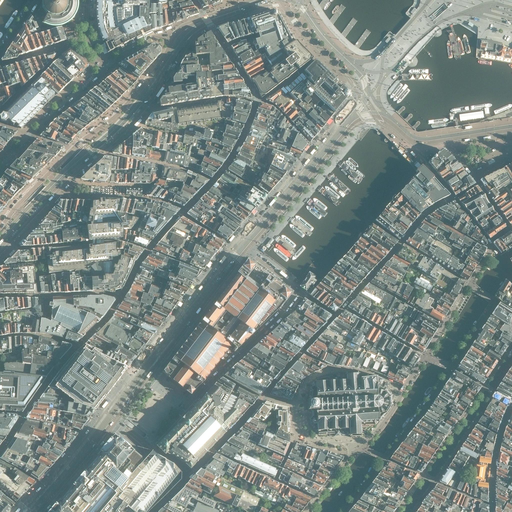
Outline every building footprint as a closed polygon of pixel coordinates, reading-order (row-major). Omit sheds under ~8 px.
[(20,0),(15,8),(20,12),(28,0),(20,0)] [(78,4),(78,0),(42,0),(42,2),(42,3),(42,4),(42,5),(42,6),(42,7),(42,8),(43,9),(43,10),(44,10),(44,12),(45,12),(46,13),(47,14),(48,14),(46,17),(44,21),(43,24),(46,25),(47,25),(48,26),(50,26),(51,27),(53,27),(54,27),(56,27),(58,27),(59,27),(61,27),(62,26),(64,26),(65,25),(67,24),(68,23),(69,23),(70,22),(71,21),(72,20),(73,19),(74,18),(75,17),(76,16),(77,14),(77,13),(77,12),(78,11),(78,10),(78,9),(78,8),(79,7),(79,6),(79,4),(78,4)] [(150,21),(149,19),(148,19),(148,0),(96,0),(96,14),(98,14),(98,16),(96,16),(98,31),(99,33),(99,34),(103,42),(105,40),(106,42),(112,40),(115,48),(116,48),(151,31),(150,21)] [(207,6),(204,0),(196,0),(202,8),(207,6)] [(175,10),(192,6),(190,2),(179,5),(179,7),(176,8),(176,5),(170,7),(170,9),(170,11),(175,10)] [(168,25),(165,11),(169,10),(168,3),(160,5),(161,11),(161,12),(163,27),(168,25)] [(157,29),(155,5),(150,5),(149,15),(155,14),(155,16),(149,17),(149,16),(149,19),(150,21),(151,31),(157,29)] [(199,14),(198,13),(195,9),(187,11),(189,17),(198,15),(199,14)] [(289,35),(287,33),(288,33),(287,31),(287,32),(286,29),(285,28),(284,26),(284,25),(283,25),(282,23),(282,22),(280,20),(281,19),(280,18),(279,16),(279,15),(278,15),(277,13),(277,12),(276,11),(275,11),(274,11),(273,11),(271,12),(270,12),(270,13),(267,13),(266,14),(264,15),(264,14),(263,15),(261,16),(260,16),(258,17),(257,17),(254,18),(253,18),(251,19),(250,19),(254,34),(254,36),(255,39),(245,41),(247,45),(251,44),(253,43),(256,49),(262,48),(263,49),(262,49),(262,50),(261,50),(261,51),(260,51),(260,52),(260,53),(261,53),(262,54),(263,54),(266,60),(294,42),(293,39),(292,40),(291,38),(292,38),(290,35),(289,36),(289,35)] [(5,28),(4,29),(4,30),(5,31),(6,31),(7,31),(8,30),(17,18),(17,17),(18,16),(18,15),(18,14),(18,13),(17,13),(16,13),(16,14),(15,14),(14,15),(13,16),(5,28)] [(38,27),(36,22),(31,16),(28,21),(26,23),(23,27),(24,27),(27,37),(41,32),(38,27)] [(254,34),(250,19),(249,19),(240,22),(245,37),(249,35),(254,34)] [(245,37),(240,22),(234,23),(240,38),(245,37)] [(240,38),(234,23),(229,24),(235,39),(240,38)] [(235,39),(229,24),(227,25),(228,27),(225,29),(226,30),(225,30),(229,36),(224,38),(227,42),(229,43),(232,41),(235,39)] [(73,35),(75,25),(63,27),(62,27),(65,37),(73,35)] [(229,36),(225,30),(226,30),(225,29),(228,27),(227,25),(223,26),(218,28),(218,29),(224,38),(229,36)] [(65,37),(62,27),(56,29),(49,31),(54,44),(66,40),(65,37)] [(32,51),(27,38),(23,29),(23,28),(13,43),(21,49),(25,54),(32,51)] [(54,44),(49,31),(38,34),(43,48),(54,44)] [(201,66),(221,64),(230,63),(222,51),(219,46),(210,32),(204,35),(193,44),(195,47),(192,52),(186,55),(186,56),(184,60),(181,66),(180,68),(177,72),(178,73),(177,74),(174,80),(174,83),(173,83),(174,83),(174,87),(167,88),(162,97),(159,101),(160,107),(172,105),(172,104),(211,98),(209,87),(207,87),(206,72),(202,73),(201,66)] [(43,48),(38,34),(27,38),(32,51),(43,48)] [(115,48),(112,40),(106,42),(107,43),(104,44),(108,53),(115,48)] [(481,40),(479,40),(478,50),(487,51),(487,49),(492,50),(492,55),(511,59),(511,57),(511,48),(508,47),(502,46),(503,43),(498,42),(487,40),(486,40),(481,40)] [(234,52),(247,45),(245,41),(239,43),(231,47),(234,52)] [(280,83),(292,75),(296,71),(297,72),(296,72),(297,73),(299,75),(299,76),(293,82),(292,82),(291,82),(291,83),(291,84),(287,87),(286,86),(284,89),(283,88),(280,90),(281,90),(280,91),(283,94),(280,97),(276,93),(266,99),(266,100),(269,101),(272,103),(277,106),(281,110),(282,112),(286,116),(298,105),(301,103),(298,99),(303,94),(308,89),(309,87),(307,85),(308,84),(307,83),(307,84),(303,80),(305,77),(302,74),(301,74),(301,75),(300,74),(301,74),(299,72),(298,71),(298,70),(305,64),(307,63),(313,59),(299,45),(298,45),(297,45),(296,43),(297,43),(296,42),(295,42),(294,42),(266,60),(264,61),(267,65),(263,67),(266,71),(251,80),(251,81),(252,81),(254,83),(254,84),(253,85),(261,98),(267,94),(280,83)] [(25,54),(21,49),(13,43),(10,48),(20,55),(25,54)] [(261,56),(259,51),(257,52),(256,49),(253,43),(251,44),(253,48),(236,56),(240,62),(242,66),(258,57),(261,56)] [(236,56),(253,48),(251,44),(247,45),(234,52),(236,56)] [(151,63),(160,54),(160,53),(160,52),(161,51),(160,50),(160,49),(160,48),(159,48),(159,47),(158,47),(158,46),(157,46),(156,45),(155,45),(154,45),(153,45),(152,45),(151,46),(139,53),(151,63)] [(20,55),(10,48),(6,54),(11,57),(12,55),(17,58),(19,56),(20,55)] [(88,66),(84,61),(81,59),(70,50),(62,56),(79,74),(88,66)] [(48,63),(56,56),(54,53),(36,58),(40,70),(41,71),(48,63)] [(138,78),(151,63),(139,53),(124,61),(135,70),(132,74),(138,78)] [(245,71),(264,61),(266,60),(263,54),(261,56),(262,59),(260,60),(258,57),(242,66),(245,71)] [(79,74),(62,56),(61,56),(56,61),(65,70),(74,79),(79,74)] [(40,70),(36,58),(35,58),(29,60),(36,74),(40,70)] [(36,74),(29,60),(18,64),(26,83),(36,74)] [(74,79),(65,70),(56,61),(49,68),(40,78),(59,93),(67,85),(74,79)] [(135,70),(124,61),(119,64),(125,69),(132,74),(135,70)] [(248,76),(263,67),(267,65),(264,61),(245,71),(248,76)] [(334,94),(330,90),(333,86),(331,84),(335,79),(334,79),(335,79),(331,76),(331,75),(330,74),(329,75),(328,74),(327,73),(327,72),(317,63),(314,66),(311,64),(309,66),(302,74),(305,77),(303,80),(307,84),(307,83),(308,84),(307,85),(309,87),(308,89),(303,94),(298,99),(301,103),(304,100),(307,103),(326,123),(326,122),(329,119),(330,118),(331,117),(333,114),(334,114),(334,113),(343,102),(343,103),(346,99),(347,98),(348,97),(349,97),(350,97),(351,97),(351,96),(351,95),(351,94),(351,93),(351,92),(351,91),(350,91),(349,91),(347,91),(346,91),(346,90),(346,89),(345,90),(345,89),(345,90),(342,93),(341,92),(338,93),(336,92),(334,94)] [(26,83),(18,64),(13,65),(3,68),(9,87),(11,97),(16,93),(15,93),(13,86),(20,83),(21,87),(21,88),(26,83)] [(240,79),(218,80),(216,81),(216,84),(214,84),(213,78),(211,79),(210,72),(213,72),(222,71),(222,70),(221,70),(221,64),(201,66),(202,73),(206,72),(207,87),(209,87),(211,98),(215,98),(223,96),(228,96),(227,91),(231,90),(235,90),(238,90),(240,90),(240,94),(249,94),(246,89),(243,84),(240,79)] [(9,87),(3,68),(1,67),(0,67),(0,78),(1,81),(2,83),(4,89),(9,87)] [(251,80),(266,71),(263,67),(248,76),(250,80),(251,80)] [(127,74),(124,72),(121,69),(120,69),(117,71),(123,76),(124,77),(127,74)] [(123,76),(117,71),(114,74),(120,79),(123,76)] [(130,88),(120,79),(114,74),(109,77),(126,92),(130,88)] [(137,80),(129,75),(127,74),(124,77),(133,84),(137,80)] [(133,84),(124,77),(123,76),(120,79),(130,88),(133,84)] [(126,92),(109,77),(104,81),(122,96),(126,92)] [(59,93),(40,78),(31,85),(32,86),(48,102),(56,95),(57,95),(59,93)] [(122,96),(104,81),(100,85),(106,89),(118,99),(122,96)] [(118,99),(106,89),(100,85),(96,88),(106,96),(115,103),(118,99)] [(345,90),(342,88),(343,87),(342,86),(339,89),(334,85),(333,86),(330,90),(334,94),(336,92),(338,93),(341,92),(342,93),(345,90)] [(41,109),(44,107),(44,106),(48,103),(48,102),(32,86),(28,89),(24,93),(21,96),(21,95),(21,96),(18,99),(18,98),(18,99),(15,102),(15,101),(14,102),(15,102),(12,105),(11,105),(9,108),(8,108),(5,112),(4,112),(0,116),(0,121),(1,121),(5,123),(6,123),(7,124),(9,123),(11,125),(21,129),(21,128),(25,125),(25,124),(28,122),(28,121),(31,119),(32,119),(31,118),(34,116),(38,112),(40,110),(41,110),(41,109)] [(106,96),(96,88),(88,95),(97,101),(108,110),(111,106),(115,103),(106,96)] [(251,99),(249,94),(240,94),(240,90),(238,90),(239,97),(251,99)] [(108,110),(97,101),(88,95),(78,102),(86,107),(100,116),(108,110)] [(250,107),(236,104),(236,99),(230,99),(230,104),(226,104),(224,104),(224,106),(249,112),(250,107)] [(249,112),(224,106),(224,104),(226,104),(226,100),(221,100),(221,101),(221,110),(223,120),(224,120),(232,121),(233,116),(246,118),(248,114),(249,112)] [(326,123),(307,103),(304,100),(301,103),(298,105),(302,109),(300,111),(302,112),(307,116),(308,114),(322,128),(326,123)] [(223,120),(221,110),(221,101),(171,109),(172,109),(171,109),(172,117),(177,117),(177,129),(195,126),(215,131),(217,124),(223,124),(224,120),(223,120)] [(78,102),(71,107),(78,111),(82,114),(86,107),(78,102)] [(276,111),(272,107),(272,106),(260,103),(259,103),(258,109),(270,113),(275,115),(276,111)] [(290,120),(300,111),(302,109),(298,105),(286,116),(290,120)] [(78,111),(71,107),(65,112),(60,117),(68,121),(72,123),(75,118),(74,118),(78,111)] [(94,121),(100,116),(86,107),(82,114),(94,121)] [(172,117),(171,109),(172,109),(171,109),(167,110),(166,110),(152,113),(149,117),(147,120),(163,123),(167,124),(168,120),(167,120),(167,117),(171,117),(172,117)] [(275,115),(270,113),(258,109),(256,114),(268,118),(269,114),(271,115),(270,119),(273,120),(275,115)] [(78,111),(74,118),(75,118),(88,125),(94,121),(82,114),(78,111)] [(319,132),(305,118),(302,114),(303,113),(302,112),(300,111),(290,120),(294,124),(297,122),(300,119),(316,135),(317,134),(316,133),(317,132),(318,133),(319,132)] [(460,115),(461,121),(484,118),(483,112),(460,115)] [(270,119),(268,118),(256,114),(256,115),(254,120),(270,125),(271,125),(272,121),(275,122),(275,123),(279,125),(280,122),(276,121),(273,120),(270,119)] [(322,128),(308,114),(307,116),(305,118),(319,132),(322,128)] [(244,124),(246,119),(247,118),(246,118),(233,116),(232,121),(244,124)] [(177,129),(177,117),(172,117),(171,117),(170,120),(168,120),(167,124),(163,123),(162,129),(177,132),(177,129)] [(88,125),(75,118),(72,123),(83,129),(88,125)] [(60,127),(63,122),(57,119),(53,123),(60,127)] [(316,135),(300,119),(297,122),(300,125),(302,123),(305,126),(304,128),(313,138),(315,136),(315,135),(316,135)] [(162,129),(163,123),(147,120),(144,123),(144,124),(145,125),(162,129)] [(270,125),(254,120),(253,123),(268,129),(269,129),(270,125)] [(83,129),(72,123),(68,121),(66,124),(80,132),(83,129)] [(241,131),(243,125),(230,122),(225,121),(224,127),(241,131)] [(80,132),(66,124),(63,122),(60,127),(76,135),(80,132)] [(60,127),(53,123),(49,127),(53,129),(56,131),(57,130),(57,128),(59,129),(60,127)] [(268,129),(253,123),(252,126),(267,132),(268,129)] [(302,138),(301,137),(292,128),(288,123),(285,131),(282,130),(278,128),(271,125),(270,125),(269,129),(268,129),(267,132),(266,135),(269,136),(268,139),(270,140),(283,145),(284,145),(286,146),(301,152),(302,153),(304,150),(305,148),(306,148),(306,147),(307,145),(307,146),(308,145),(307,145),(307,144),(308,144),(303,139),(302,138)] [(241,131),(224,127),(219,126),(218,129),(224,131),(240,134),(241,131)] [(267,132),(252,126),(250,129),(266,135),(267,132)] [(76,135),(60,127),(59,129),(58,131),(57,131),(58,130),(57,130),(56,131),(58,132),(72,140),(76,135)] [(207,140),(209,141),(214,142),(216,142),(231,150),(236,141),(222,138),(217,137),(212,136),(213,132),(199,129),(194,128),(194,131),(195,132),(194,133),(193,137),(202,139),(207,140)] [(313,138),(304,128),(301,131),(303,134),(310,142),(313,138)] [(54,140),(58,134),(57,134),(58,132),(56,131),(53,129),(49,134),(47,138),(54,140)] [(240,134),(224,131),(218,129),(218,130),(217,129),(216,133),(218,133),(220,134),(238,138),(240,134)] [(266,135),(250,129),(249,132),(260,136),(261,135),(266,137),(265,138),(267,139),(268,139),(269,136),(266,135)] [(151,148),(154,132),(149,131),(148,136),(138,131),(132,136),(133,137),(132,146),(128,145),(127,145),(127,148),(122,148),(121,155),(126,155),(132,156),(137,157),(144,158),(145,154),(146,149),(146,147),(151,148)] [(0,138),(7,143),(13,136),(0,132),(0,138)] [(72,140),(58,132),(57,134),(58,134),(54,140),(68,144),(72,140)] [(166,146),(166,144),(168,135),(154,132),(151,148),(151,150),(150,154),(149,159),(150,159),(152,159),(152,160),(156,160),(158,161),(159,161),(163,162),(164,154),(165,152),(166,146)] [(265,138),(260,136),(249,132),(247,136),(262,142),(265,143),(267,139),(265,138)] [(190,146),(190,142),(191,138),(201,140),(202,139),(193,137),(190,136),(184,135),(183,138),(182,144),(188,146),(190,146)] [(183,167),(188,146),(182,144),(183,138),(178,136),(176,145),(174,145),(173,149),(170,148),(169,154),(167,163),(168,163),(169,163),(171,164),(172,164),(173,164),(174,164),(176,165),(177,165),(178,165),(179,165),(180,166),(180,165),(182,166),(181,166),(182,166),(183,166),(183,167)] [(260,146),(262,142),(247,136),(246,139),(244,144),(261,151),(263,147),(260,146)] [(228,155),(212,147),(206,145),(201,144),(201,140),(191,138),(190,142),(192,143),(191,147),(192,147),(197,149),(205,151),(212,154),(225,160),(228,155)] [(231,150),(216,142),(214,142),(214,145),(208,144),(209,141),(207,140),(206,145),(212,147),(228,155),(231,150)] [(284,150),(285,149),(286,146),(284,145),(282,150),(281,149),(283,145),(270,140),(269,144),(265,143),(262,142),(260,146),(263,147),(296,160),(299,156),(294,154),(286,151),(284,150)] [(121,155),(122,148),(122,145),(122,144),(121,144),(114,150),(112,151),(112,153),(121,155)] [(261,151),(244,144),(241,148),(250,152),(259,156),(261,151)] [(52,160),(54,157),(55,157),(57,154),(57,155),(61,151),(51,148),(47,147),(43,146),(43,147),(42,149),(31,146),(22,155),(23,155),(21,157),(17,161),(26,164),(30,166),(41,170),(43,168),(44,167),(51,161),(50,161),(52,160)] [(187,167),(190,156),(190,154),(192,147),(191,147),(190,146),(188,146),(183,167),(184,167),(184,166),(187,167),(186,167),(187,167)] [(301,152),(286,146),(285,149),(286,150),(286,151),(294,154),(299,156),(300,156),(299,155),(300,153),(301,152)] [(285,174),(296,160),(263,147),(261,151),(259,156),(250,152),(249,156),(239,152),(238,154),(238,155),(264,168),(266,164),(285,174)] [(250,152),(241,148),(239,152),(249,156),(250,152)] [(225,160),(212,154),(205,151),(197,149),(197,150),(199,151),(197,155),(196,154),(196,156),(221,164),(225,160)] [(441,164),(450,156),(446,152),(440,151),(435,156),(433,158),(428,162),(431,166),(432,167),(433,167),(434,169),(435,170),(437,172),(444,167),(443,166),(441,164)] [(195,170),(197,161),(192,159),(193,156),(194,156),(194,155),(190,154),(190,156),(187,167),(191,169),(195,170)] [(221,164),(196,156),(194,155),(194,156),(193,156),(192,159),(197,161),(218,168),(219,168),(221,165),(221,164)] [(265,169),(264,168),(238,155),(235,159),(278,183),(278,182),(282,177),(268,170),(267,174),(263,172),(265,169)] [(444,167),(454,161),(450,156),(441,164),(443,166),(444,167)] [(111,171),(112,158),(111,158),(112,157),(105,157),(104,157),(91,170),(90,170),(90,171),(82,178),(82,180),(92,181),(93,182),(94,181),(105,183),(105,182),(110,183),(109,183),(114,183),(115,174),(115,172),(111,172),(111,171)] [(278,183),(235,159),(232,163),(249,173),(251,174),(274,187),(278,183)] [(41,170),(30,166),(29,168),(25,166),(26,164),(17,161),(11,168),(32,178),(33,178),(34,177),(34,176),(34,177),(34,176),(35,176),(36,175),(38,173),(39,173),(39,172),(40,171),(40,172),(40,171),(41,171),(41,170)] [(218,168),(197,161),(195,170),(196,171),(198,171),(199,167),(215,173),(218,168)] [(457,164),(454,161),(444,167),(447,171),(448,171),(451,174),(450,175),(451,177),(454,175),(455,176),(463,171),(458,165),(457,164)] [(151,168),(151,164),(147,163),(146,163),(145,162),(145,163),(142,162),(140,162),(139,168),(141,168),(145,169),(146,169),(146,170),(151,171),(151,168)] [(249,173),(232,163),(232,164),(230,167),(242,173),(247,176),(249,173)] [(285,174),(266,164),(264,168),(265,169),(268,170),(282,177),(285,174)] [(203,186),(207,182),(208,181),(201,177),(197,176),(197,175),(196,175),(195,175),(195,174),(193,174),(192,173),(188,171),(170,168),(169,168),(168,168),(162,166),(161,176),(161,178),(165,179),(164,181),(165,181),(163,189),(164,190),(168,191),(167,193),(171,195),(176,196),(179,198),(188,202),(198,191),(203,186)] [(440,186),(439,184),(438,183),(436,181),(435,180),(433,178),(434,178),(433,177),(421,166),(417,169),(415,171),(417,173),(410,180),(433,204),(433,203),(434,202),(434,203),(435,203),(438,201),(439,200),(440,200),(443,198),(444,197),(444,198),(445,198),(445,197),(448,196),(449,195),(447,193),(446,192),(444,190),(445,190),(444,189),(443,189),(442,187),(440,186)] [(215,173),(199,167),(198,171),(200,172),(203,174),(203,173),(204,174),(207,176),(208,176),(211,178),(212,178),(211,178),(214,174),(215,174),(215,173)] [(242,173),(230,167),(228,169),(228,170),(240,178),(245,180),(247,176),(242,173)] [(449,187),(459,181),(455,176),(454,175),(451,177),(450,175),(451,174),(448,171),(447,171),(444,167),(437,172),(440,176),(443,179),(446,183),(446,182),(449,186),(449,187)] [(32,178),(11,168),(10,169),(9,170),(8,171),(28,182),(32,178)] [(148,184),(150,175),(155,176),(156,172),(151,171),(146,170),(146,169),(145,169),(145,170),(143,169),(143,170),(141,170),(141,168),(139,168),(139,171),(132,171),(132,173),(131,184),(148,184)] [(511,179),(505,169),(485,178),(489,184),(491,183),(495,189),(496,191),(498,189),(499,190),(502,187),(506,192),(507,193),(509,196),(511,199),(511,200),(500,208),(506,217),(509,221),(511,219),(511,179)] [(28,182),(8,171),(6,174),(5,174),(5,175),(24,186),(25,185),(28,182)] [(459,181),(461,179),(467,175),(463,171),(455,176),(459,181)] [(236,178),(226,172),(223,175),(223,176),(234,183),(236,178)] [(274,187),(251,174),(247,181),(251,183),(253,184),(268,194),(274,187)] [(20,190),(24,186),(5,175),(2,178),(10,184),(12,182),(14,183),(12,185),(20,190)] [(220,179),(232,187),(234,189),(239,192),(241,188),(234,183),(223,176),(220,179)] [(473,182),(471,180),(470,179),(469,178),(470,178),(469,178),(468,177),(468,176),(464,179),(469,187),(471,185),(472,185),(473,184),(474,184),(474,183),(473,182)] [(12,185),(10,184),(2,178),(1,179),(2,179),(0,180),(0,187),(13,197),(14,196),(15,195),(15,196),(20,190),(12,185)] [(263,195),(257,191),(253,188),(252,188),(251,187),(250,187),(246,184),(245,183),(243,182),(239,180),(236,178),(234,183),(241,188),(239,192),(234,189),(232,193),(229,191),(232,187),(220,179),(216,184),(234,196),(235,195),(255,208),(257,206),(260,203),(261,202),(263,199),(264,199),(264,198),(264,197),(264,196),(264,195),(263,195)] [(489,184),(485,178),(484,179),(483,179),(483,180),(482,180),(481,181),(482,182),(485,187),(489,184)] [(452,191),(463,185),(462,184),(463,180),(462,180),(461,179),(459,181),(449,187),(452,191)] [(163,189),(165,181),(164,181),(159,180),(154,186),(159,188),(163,189)] [(433,204),(410,180),(406,185),(428,207),(430,206),(431,205),(432,204),(433,204)] [(347,188),(340,181),(337,184),(344,190),(347,188)] [(495,189),(491,183),(489,184),(485,187),(488,191),(489,192),(489,193),(495,189)] [(235,197),(234,196),(216,184),(215,185),(214,186),(213,187),(224,195),(225,196),(226,193),(230,195),(228,198),(232,200),(235,197)] [(428,207),(406,185),(402,189),(423,210),(425,209),(426,208),(427,207),(428,207)] [(461,192),(463,190),(466,188),(463,185),(452,191),(455,195),(456,196),(461,192)] [(152,197),(159,188),(154,186),(146,195),(146,196),(147,196),(148,196),(149,196),(150,196),(152,196),(152,197)] [(13,197),(0,187),(0,193),(10,200),(13,197)] [(222,197),(224,195),(213,187),(212,188),(209,192),(208,192),(223,202),(230,206),(230,205),(233,201),(232,200),(228,198),(226,196),(224,199),(222,197)] [(491,205),(482,191),(478,187),(478,188),(481,192),(476,194),(473,196),(470,198),(467,199),(460,203),(462,205),(462,206),(463,205),(464,207),(466,209),(473,218),(474,219),(474,220),(475,220),(477,223),(483,219),(494,212),(493,211),(494,211),(493,208),(492,209),(490,206),(491,205)] [(503,196),(504,193),(506,192),(502,187),(499,190),(498,189),(496,191),(495,189),(489,193),(490,193),(490,194),(494,200),(501,196),(501,197),(503,196)] [(159,198),(163,190),(159,188),(152,197),(153,197),(152,197),(153,197),(158,198),(159,198)] [(423,210),(402,189),(398,194),(419,214),(423,211),(423,210)] [(163,199),(167,193),(168,191),(164,190),(163,190),(159,198),(162,198),(162,199),(162,198),(163,199)] [(223,202),(208,192),(205,196),(220,206),(223,202)] [(10,200),(0,193),(0,199),(7,204),(10,200)] [(497,204),(509,196),(507,193),(503,196),(501,197),(501,196),(494,200),(497,204)] [(336,200),(329,194),(327,196),(334,202),(336,200)] [(415,219),(416,218),(419,214),(398,194),(393,199),(389,204),(411,224),(411,223),(412,222),(414,221),(413,221),(414,220),(415,219)] [(467,199),(464,194),(457,198),(460,203),(467,199)] [(255,208),(235,195),(234,196),(235,197),(232,200),(233,201),(251,213),(253,215),(256,212),(254,210),(255,208)] [(220,206),(205,196),(201,200),(200,201),(200,200),(200,201),(220,215),(220,214),(224,208),(220,206)] [(500,208),(511,200),(511,199),(509,196),(497,204),(500,208)] [(183,207),(188,202),(179,198),(176,203),(181,206),(183,207)] [(130,271),(135,263),(134,262),(135,261),(123,257),(123,258),(119,258),(119,253),(115,252),(115,248),(119,249),(120,249),(123,249),(123,246),(124,243),(120,242),(120,243),(120,242),(116,243),(115,243),(114,243),(106,242),(104,244),(103,241),(103,239),(119,239),(123,239),(124,230),(128,229),(136,218),(117,212),(117,210),(120,200),(119,200),(118,200),(116,200),(113,200),(111,200),(108,200),(103,200),(103,199),(102,199),(101,200),(94,200),(93,201),(93,200),(91,200),(88,223),(87,226),(89,241),(89,240),(90,240),(90,241),(92,240),(95,240),(95,239),(96,239),(96,241),(96,244),(87,245),(65,247),(58,247),(58,248),(52,248),(53,256),(49,256),(49,259),(47,260),(48,273),(74,270),(74,271),(74,272),(76,272),(76,271),(80,270),(82,270),(82,272),(90,271),(91,277),(92,291),(97,291),(104,291),(113,292),(113,293),(120,290),(120,292),(122,290),(124,289),(124,285),(130,271)] [(83,224),(86,200),(85,201),(84,201),(83,201),(81,201),(80,201),(74,201),(72,222),(71,224),(77,225),(83,224)] [(88,223),(91,200),(86,200),(83,224),(88,223)] [(123,212),(126,200),(120,200),(117,210),(123,212)] [(133,214),(134,210),(137,201),(136,201),(135,201),(134,201),(133,201),(132,201),(126,200),(123,212),(133,214)] [(144,213),(147,201),(146,201),(144,201),(143,201),(139,201),(138,201),(137,201),(134,210),(144,213)] [(150,216),(153,204),(154,201),(153,201),(148,201),(147,201),(144,213),(146,214),(150,216)] [(233,223),(220,215),(200,201),(194,207),(204,214),(206,215),(208,217),(209,218),(210,217),(212,214),(220,219),(236,229),(239,227),(233,223)] [(251,213),(233,201),(230,205),(247,217),(251,213)] [(459,208),(454,201),(445,206),(455,212),(459,208)] [(247,218),(230,206),(223,202),(220,206),(224,208),(243,221),(246,218),(247,218)] [(167,210),(168,205),(163,203),(161,207),(153,204),(150,216),(167,223),(176,214),(167,210)] [(411,224),(389,204),(385,209),(408,228),(411,224)] [(62,217),(62,208),(56,205),(51,212),(62,217)] [(180,210),(168,205),(167,210),(176,214),(180,210)] [(324,211),(315,205),(314,207),(317,209),(316,210),(322,214),(324,211)] [(458,220),(461,215),(455,212),(445,206),(444,207),(443,207),(442,208),(441,208),(439,209),(438,209),(457,220),(456,221),(455,224),(457,225),(459,222),(460,221),(458,220)] [(204,214),(194,207),(190,210),(198,215),(201,217),(202,217),(204,214)] [(243,221),(224,208),(220,214),(234,222),(240,226),(243,221)] [(464,213),(459,208),(455,212),(461,215),(463,216),(464,213)] [(408,228),(385,209),(383,212),(380,215),(403,234),(408,228)] [(457,220),(438,209),(434,212),(450,221),(451,219),(456,221),(457,220)] [(198,215),(190,210),(190,211),(188,213),(187,214),(188,215),(191,217),(193,218),(194,219),(195,219),(198,215)] [(61,222),(62,217),(51,212),(45,219),(54,223),(57,220),(61,222)] [(450,221),(434,212),(430,215),(439,220),(445,223),(452,227),(454,223),(450,221)] [(501,222),(497,217),(494,212),(483,219),(487,224),(489,226),(491,229),(501,222)] [(465,226),(469,219),(469,218),(469,219),(465,214),(464,213),(463,216),(460,221),(459,222),(465,226)] [(166,224),(167,223),(150,216),(146,214),(144,219),(140,227),(157,234),(159,232),(159,231),(161,229),(161,230),(163,227),(164,226),(165,226),(164,226),(166,224)] [(201,223),(205,216),(206,215),(204,214),(202,217),(201,217),(198,221),(198,222),(200,223),(201,223)] [(204,225),(209,219),(207,217),(208,217),(206,215),(205,216),(201,223),(203,224),(204,225)] [(403,234),(380,215),(376,220),(387,229),(399,239),(403,234)] [(208,228),(214,217),(213,216),(212,218),(210,217),(209,218),(209,219),(204,225),(205,226),(208,228)] [(425,219),(425,220),(438,228),(440,229),(447,233),(448,231),(452,233),(448,239),(454,242),(451,248),(454,250),(454,249),(455,250),(460,253),(461,252),(463,249),(463,248),(465,245),(469,247),(468,249),(471,251),(473,248),(476,244),(476,243),(463,236),(428,216),(426,219),(425,220),(425,219)] [(194,224),(188,221),(187,220),(186,220),(187,220),(182,217),(179,221),(178,221),(192,228),(194,224)] [(212,230),(218,220),(214,217),(208,228),(211,230),(212,230)] [(465,235),(472,223),(469,219),(465,226),(461,232),(465,235)] [(483,219),(477,223),(481,227),(481,228),(487,224),(483,219)] [(216,233),(221,226),(220,225),(222,222),(218,220),(212,230),(215,232),(216,232),(216,233)] [(421,224),(444,238),(442,243),(451,248),(454,242),(448,239),(452,233),(448,231),(447,233),(440,229),(438,232),(436,231),(438,228),(425,220),(424,220),(421,224)] [(189,242),(193,234),(189,233),(192,228),(178,221),(166,234),(160,241),(179,249),(180,249),(183,250),(184,245),(183,245),(184,243),(185,241),(189,242)] [(235,230),(222,222),(220,225),(221,226),(232,233),(233,233),(234,235),(237,232),(235,230)] [(461,232),(465,226),(459,222),(457,225),(454,229),(461,232)] [(495,234),(505,227),(503,225),(502,224),(503,224),(501,222),(491,229),(495,234)] [(89,241),(87,226),(88,223),(83,224),(77,225),(61,228),(62,231),(63,243),(78,242),(84,241),(89,241)] [(470,237),(476,227),(472,223),(465,235),(470,237)] [(194,235),(198,227),(198,226),(197,226),(194,224),(192,228),(189,233),(193,234),(194,235)] [(383,232),(380,230),(372,224),(369,228),(381,235),(383,232)] [(421,224),(417,228),(434,238),(442,243),(444,238),(421,224)] [(232,233),(221,226),(216,233),(227,240),(232,233)] [(157,234),(140,227),(137,232),(153,238),(154,238),(157,234)] [(195,245),(197,241),(198,238),(203,229),(202,229),(199,228),(200,228),(198,227),(194,235),(190,243),(195,245)] [(483,236),(479,232),(476,227),(470,237),(474,240),(479,242),(483,236)] [(383,237),(381,235),(369,228),(362,235),(388,252),(388,251),(390,249),(391,248),(383,242),(383,241),(381,240),(383,237)] [(415,231),(413,234),(430,244),(434,238),(417,228),(417,229),(415,231)] [(203,240),(207,232),(203,229),(198,238),(203,240)] [(495,234),(491,229),(485,233),(489,238),(495,234)] [(133,243),(134,236),(134,233),(128,231),(124,230),(123,239),(123,240),(126,240),(128,241),(129,241),(133,243)] [(153,238),(137,232),(135,231),(134,233),(134,236),(150,242),(150,241),(150,242),(153,238)] [(208,241),(211,234),(207,232),(203,240),(198,238),(197,241),(206,245),(208,241)] [(397,241),(383,232),(381,235),(383,237),(385,238),(394,244),(397,241)] [(503,244),(511,236),(509,232),(499,239),(503,244)] [(48,244),(47,237),(46,233),(44,233),(31,235),(27,240),(30,239),(38,238),(39,245),(48,244)] [(409,238),(415,243),(420,246),(421,244),(424,246),(425,245),(429,247),(434,250),(436,247),(430,244),(413,234),(412,234),(413,234),(412,235),(411,235),(412,235),(410,237),(410,238),(409,238)] [(388,252),(362,235),(359,239),(385,256),(385,255),(387,253),(388,252)] [(134,236),(133,243),(138,244),(141,246),(142,246),(145,247),(146,247),(148,244),(150,242),(134,236)] [(507,251),(511,246),(511,236),(503,244),(506,249),(505,249),(506,251),(507,251)] [(224,243),(215,238),(215,237),(213,243),(221,247),(224,243)] [(394,244),(385,238),(383,241),(383,242),(391,248),(392,247),(393,246),(394,244)] [(409,238),(405,242),(413,247),(415,243),(409,238)] [(385,256),(359,239),(357,243),(381,259),(385,256)] [(506,249),(503,244),(499,239),(493,243),(500,253),(505,249),(506,249)] [(429,247),(425,254),(444,266),(447,261),(448,262),(445,267),(459,275),(466,265),(452,256),(449,261),(447,260),(450,255),(451,254),(451,253),(451,252),(451,251),(451,250),(450,250),(450,249),(449,249),(436,240),(433,246),(436,247),(434,250),(429,247)] [(179,249),(160,241),(158,244),(157,245),(153,250),(156,251),(168,255),(170,250),(177,253),(179,249)] [(217,251),(206,245),(197,241),(195,245),(190,243),(189,242),(185,241),(184,243),(185,243),(184,245),(183,250),(209,261),(210,261),(212,263),(218,254),(216,253),(217,251)] [(221,247),(213,243),(208,241),(206,245),(217,251),(218,251),(221,247)] [(284,243),(282,245),(290,251),(292,249),(284,243)] [(376,265),(377,264),(378,263),(381,259),(357,243),(348,252),(373,268),(374,267),(374,266),(376,265)] [(412,265),(418,254),(403,244),(402,246),(401,247),(400,248),(399,249),(399,250),(399,249),(397,252),(396,253),(396,252),(396,253),(395,253),(395,254),(394,255),(408,263),(412,265)] [(420,246),(418,250),(419,251),(423,253),(425,254),(429,247),(425,245),(424,246),(421,244),(420,246)] [(476,244),(473,248),(483,254),(485,250),(485,249),(484,249),(482,247),(476,244)] [(465,245),(463,248),(466,249),(468,250),(481,258),(482,257),(482,256),(482,255),(483,254),(473,248),(471,251),(468,249),(469,247),(465,245)] [(131,249),(127,247),(123,246),(123,249),(140,255),(140,254),(141,254),(142,252),(131,249)] [(463,249),(461,252),(464,254),(466,255),(478,262),(480,260),(481,258),(468,250),(466,252),(464,251),(466,249),(463,248),(463,249)] [(140,255),(123,249),(120,249),(119,253),(123,253),(124,253),(138,258),(139,256),(140,255)] [(209,261),(183,250),(180,249),(176,258),(178,259),(186,262),(186,263),(188,264),(189,264),(191,265),(203,270),(205,272),(208,268),(206,266),(209,261)] [(33,256),(30,256),(27,257),(26,250),(25,251),(23,251),(22,251),(20,251),(18,251),(17,252),(17,251),(15,252),(11,257),(8,259),(4,263),(5,264),(16,263),(21,262),(24,262),(27,262),(32,261),(33,261),(33,256)] [(175,258),(177,253),(170,250),(168,255),(168,256),(168,255),(169,256),(174,258),(174,257),(175,258)] [(168,258),(164,257),(154,253),(152,252),(151,252),(148,256),(148,257),(166,264),(168,258)] [(357,285),(361,281),(366,276),(369,272),(373,268),(348,252),(341,260),(332,269),(357,285)] [(460,253),(459,256),(463,258),(466,259),(476,265),(477,264),(478,262),(466,255),(465,257),(463,256),(464,254),(461,252),(460,253)] [(434,286),(444,270),(419,254),(416,258),(412,265),(423,271),(418,279),(432,286),(433,287),(434,286)] [(408,263),(394,255),(391,258),(406,266),(408,263)] [(170,265),(166,264),(148,257),(145,260),(166,268),(168,269),(170,265)] [(198,276),(176,267),(177,265),(178,266),(179,263),(178,263),(178,262),(174,260),(173,260),(168,258),(166,264),(170,265),(168,269),(166,268),(165,272),(169,274),(192,283),(197,277),(198,276)] [(406,266),(391,258),(388,262),(404,271),(406,266)] [(466,259),(463,263),(466,265),(474,269),(476,265),(466,259)] [(166,268),(145,260),(142,264),(165,272),(166,268)] [(253,333),(271,316),(274,314),(274,313),(279,308),(285,300),(290,292),(290,291),(289,290),(288,291),(277,283),(273,279),(272,279),(267,274),(266,274),(262,271),(261,271),(257,267),(258,267),(257,267),(247,260),(240,269),(238,272),(237,272),(233,278),(228,285),(223,291),(219,297),(218,297),(219,297),(214,303),(202,318),(200,321),(195,327),(191,333),(186,339),(182,345),(181,345),(177,351),(172,358),(172,357),(172,358),(170,361),(170,360),(170,361),(161,372),(171,381),(180,388),(181,388),(189,395),(193,390),(200,384),(203,381),(215,366),(218,367),(234,351),(234,352),(235,351),(236,351),(236,350),(253,333)] [(197,269),(179,262),(178,262),(178,263),(179,263),(178,266),(177,265),(176,267),(198,276),(201,271),(199,270),(198,270),(197,270),(197,269)] [(394,277),(396,273),(402,276),(404,271),(388,262),(384,266),(384,267),(381,270),(376,275),(389,283),(393,285),(395,282),(394,281),(396,278),(394,277)] [(0,293),(6,293),(6,294),(37,293),(34,265),(31,263),(30,263),(18,265),(9,266),(8,266),(6,266),(3,266),(1,267),(0,267),(0,293)] [(165,272),(142,264),(140,269),(139,270),(165,280),(166,280),(169,274),(165,272)] [(317,269),(311,265),(308,269),(314,273),(317,269)] [(466,265),(465,268),(466,269),(465,270),(471,273),(472,272),(473,271),(474,269),(466,265)] [(357,285),(332,269),(329,272),(354,289),(357,285)] [(464,269),(459,275),(466,280),(468,277),(471,274),(471,273),(465,270),(464,269)] [(80,292),(79,276),(79,275),(81,275),(80,270),(76,271),(76,272),(74,272),(74,271),(68,272),(71,292),(80,292)] [(165,280),(139,270),(138,272),(137,274),(137,275),(136,278),(135,279),(150,285),(159,289),(164,291),(166,286),(163,285),(165,280)] [(462,287),(464,282),(458,279),(445,271),(444,270),(434,286),(437,288),(455,298),(458,294),(462,287)] [(71,292),(68,272),(62,273),(62,277),(64,292),(71,292)] [(354,289),(329,272),(326,276),(351,293),(353,290),(354,289)] [(313,286),(316,281),(313,279),(315,277),(309,273),(301,284),(301,285),(300,285),(300,286),(306,290),(310,284),(313,286)] [(192,283),(169,274),(166,280),(188,289),(191,291),(194,287),(191,285),(192,283)] [(92,291),(91,277),(85,278),(85,275),(79,276),(80,292),(92,291)] [(389,283),(376,275),(373,279),(385,286),(387,287),(387,286),(389,283)] [(351,293),(326,276),(321,281),(334,290),(346,298),(351,293)] [(415,284),(414,286),(413,286),(413,287),(413,288),(413,289),(414,289),(414,290),(415,290),(421,293),(422,294),(423,294),(424,294),(424,293),(425,293),(425,292),(426,290),(429,291),(432,286),(418,279),(416,278),(413,283),(415,284)] [(150,285),(135,279),(133,283),(133,284),(145,289),(148,290),(150,285)] [(385,286),(373,279),(372,280),(370,282),(372,283),(372,284),(376,286),(378,286),(378,287),(379,287),(380,288),(381,288),(381,289),(381,288),(382,289),(383,289),(385,286)] [(188,289),(166,280),(165,280),(163,285),(166,286),(185,293),(184,294),(187,296),(191,291),(188,289)] [(498,290),(495,294),(494,296),(494,297),(495,297),(511,308),(511,285),(505,280),(498,290)] [(330,295),(334,290),(321,281),(314,289),(316,290),(319,292),(314,298),(318,301),(319,301),(319,302),(320,302),(322,304),(326,299),(329,301),(332,303),(338,307),(342,303),(337,300),(333,298),(332,297),(333,296),(330,295)] [(143,294),(145,289),(133,284),(131,289),(137,291),(143,294)] [(312,297),(316,290),(314,289),(313,287),(313,286),(310,284),(306,290),(305,292),(307,293),(308,293),(308,294),(309,295),(311,296),(312,297)] [(383,292),(368,284),(365,287),(380,298),(383,292)] [(405,302),(410,291),(412,289),(400,284),(398,288),(394,295),(398,298),(399,298),(401,299),(400,299),(405,302)] [(158,292),(159,289),(150,285),(148,290),(145,289),(143,294),(151,297),(151,296),(156,297),(158,293),(158,292)] [(185,293),(166,286),(164,291),(181,298),(184,294),(185,293)] [(394,295),(398,288),(395,287),(393,287),(392,288),(387,286),(387,287),(385,286),(383,289),(387,292),(394,295)] [(371,304),(376,307),(384,293),(383,292),(380,298),(365,287),(359,293),(372,302),(371,304)] [(454,300),(444,294),(433,288),(429,296),(427,299),(432,301),(433,299),(435,295),(452,304),(454,300)] [(181,298),(164,291),(159,289),(158,292),(163,293),(162,295),(178,301),(181,298)] [(346,298),(334,290),(330,295),(333,296),(334,297),(333,298),(337,300),(342,303),(346,298)] [(150,307),(151,303),(153,298),(151,297),(143,294),(137,291),(135,297),(142,299),(140,303),(145,305),(148,306),(150,307)] [(409,304),(413,296),(415,294),(410,291),(405,302),(409,304)] [(178,301),(162,295),(158,293),(156,297),(151,296),(151,297),(153,298),(175,306),(178,301)] [(372,302),(359,293),(359,294),(357,296),(370,304),(371,304),(372,302)] [(385,310),(392,297),(384,293),(376,307),(380,310),(384,312),(385,310)] [(142,299),(135,297),(128,294),(125,298),(140,304),(140,303),(142,299)] [(423,295),(420,300),(416,308),(421,311),(427,299),(429,296),(425,294),(423,295)] [(452,304),(435,295),(433,299),(436,301),(435,304),(447,311),(449,308),(452,304)] [(111,307),(113,304),(113,303),(114,301),(115,301),(114,301),(113,298),(103,296),(102,296),(95,296),(94,296),(91,296),(88,296),(87,296),(84,296),(80,296),(76,297),(76,296),(76,297),(73,297),(73,306),(76,306),(87,307),(87,309),(89,310),(90,309),(104,317),(104,316),(106,313),(109,309),(110,307),(111,307)] [(370,304),(357,296),(355,299),(354,299),(361,303),(361,304),(368,308),(369,306),(370,304)] [(416,308),(420,300),(413,296),(409,304),(416,308)] [(100,320),(86,312),(76,309),(76,306),(73,306),(73,297),(53,297),(53,303),(50,304),(50,307),(53,307),(53,319),(53,323),(48,321),(42,320),(39,333),(45,334),(51,335),(57,336),(62,338),(66,328),(70,330),(83,337),(100,320)] [(388,313),(396,300),(392,297),(385,310),(386,311),(385,312),(388,313)] [(42,312),(41,305),(38,305),(38,298),(32,298),(32,308),(42,312)] [(140,318),(145,305),(140,303),(140,304),(125,298),(124,300),(123,302),(122,302),(132,306),(129,314),(129,313),(130,314),(132,315),(133,315),(134,316),(134,315),(136,317),(137,316),(137,317),(140,318)] [(175,306),(153,298),(151,303),(171,311),(172,311),(175,306)] [(305,309),(311,303),(310,303),(310,302),(308,301),(307,300),(307,301),(305,299),(304,298),(304,299),(303,299),(304,299),(302,301),(300,304),(299,306),(298,306),(298,307),(297,308),(297,309),(299,310),(301,307),(303,308),(305,309)] [(429,307),(432,301),(427,299),(421,311),(425,313),(429,307)] [(447,311),(435,304),(436,301),(433,299),(432,301),(429,307),(431,308),(432,307),(434,307),(435,306),(436,307),(434,310),(444,316),(447,311)] [(385,330),(396,310),(400,302),(396,300),(388,313),(387,316),(381,327),(385,330)] [(129,314),(132,306),(122,302),(118,309),(129,314)] [(403,314),(408,306),(400,302),(396,310),(403,314)] [(171,311),(151,303),(150,307),(169,314),(171,311)] [(310,313),(315,306),(311,303),(305,309),(310,313)] [(338,308),(338,307),(332,303),(329,308),(330,309),(333,311),(334,312),(335,311),(335,310),(337,308),(338,308)] [(511,313),(511,310),(499,303),(497,306),(511,315),(511,313)] [(358,309),(350,304),(348,306),(347,307),(349,308),(351,309),(356,312),(358,309)] [(376,307),(371,304),(370,304),(369,306),(373,308),(371,311),(370,310),(369,311),(367,310),(364,317),(368,320),(372,313),(376,315),(377,315),(380,310),(376,307)] [(143,319),(146,312),(148,306),(145,305),(140,318),(142,319),(143,319)] [(360,315),(364,308),(360,305),(358,309),(356,312),(360,315)] [(104,317),(90,309),(89,310),(87,309),(87,307),(76,306),(76,309),(86,312),(100,320),(104,317)] [(169,314),(150,307),(148,306),(146,312),(165,319),(169,314)] [(314,315),(319,308),(316,306),(315,306),(310,313),(314,315)] [(407,315),(411,308),(408,306),(403,314),(405,315),(406,315),(407,315)] [(511,315),(497,306),(491,315),(500,320),(497,324),(498,324),(500,326),(498,329),(497,330),(502,332),(511,339),(511,338),(511,315)] [(318,317),(323,311),(319,308),(314,315),(310,313),(305,309),(303,308),(301,307),(299,310),(297,309),(295,311),(321,326),(325,322),(318,317)] [(444,316),(434,310),(432,309),(431,308),(429,307),(425,313),(435,318),(435,319),(436,319),(440,321),(441,322),(442,319),(443,319),(444,316)] [(410,318),(415,310),(411,308),(407,315),(406,315),(405,315),(403,314),(402,315),(406,317),(406,316),(408,316),(410,318)] [(17,322),(21,321),(22,320),(25,320),(25,323),(25,325),(23,333),(29,333),(30,333),(35,315),(31,313),(32,310),(32,309),(19,311),(12,312),(7,313),(5,313),(2,314),(2,318),(3,323),(8,323),(9,334),(13,333),(13,323),(17,322)] [(44,315),(32,310),(31,313),(35,315),(42,320),(44,315)] [(391,333),(398,321),(399,319),(403,314),(396,310),(385,330),(391,333)] [(413,322),(419,313),(415,310),(410,318),(414,320),(413,321),(413,322)] [(123,321),(126,315),(120,313),(116,311),(113,316),(107,323),(127,333),(131,336),(134,331),(136,327),(129,324),(123,321)] [(321,326),(295,311),(290,315),(316,331),(320,327),(321,326)] [(329,317),(329,315),(326,313),(323,311),(318,317),(325,322),(327,319),(329,317),(330,317),(329,317)] [(159,327),(165,319),(146,312),(143,319),(159,327)] [(350,318),(342,313),(339,316),(348,321),(350,318)] [(372,322),(376,315),(372,313),(368,320),(372,322)] [(381,327),(387,316),(383,313),(381,317),(377,325),(381,327)] [(433,321),(432,320),(426,317),(419,313),(413,322),(416,323),(417,324),(420,326),(422,322),(436,330),(439,324),(435,322),(434,321),(433,321)] [(39,333),(42,320),(35,315),(30,333),(39,333)] [(129,324),(132,318),(127,316),(126,315),(123,321),(129,324)] [(316,331),(290,315),(285,319),(313,335),(316,331)] [(377,325),(381,317),(377,315),(376,315),(372,322),(377,325)] [(500,320),(491,315),(489,318),(496,323),(497,324),(500,320)] [(352,324),(348,321),(339,316),(336,319),(351,327),(352,324)] [(9,334),(8,323),(3,323),(2,318),(0,318),(0,335),(4,335),(6,335),(6,334),(9,334)] [(153,329),(143,323),(138,321),(132,318),(129,324),(136,327),(153,335),(153,334),(156,331),(155,330),(155,329),(154,329),(153,329)] [(355,330),(361,321),(356,318),(352,324),(351,327),(355,330)] [(494,325),(496,323),(489,318),(486,322),(498,329),(500,326),(498,324),(497,326),(494,325)] [(313,335),(285,319),(282,322),(278,326),(288,332),(289,330),(293,333),(295,330),(309,339),(309,338),(311,337),(312,335),(313,335)] [(359,346),(360,345),(365,335),(360,332),(355,330),(351,327),(336,319),(334,321),(333,322),(332,324),(332,323),(332,324),(331,324),(330,325),(328,328),(326,329),(359,346)] [(398,337),(405,326),(401,324),(403,321),(399,319),(398,321),(391,333),(391,334),(394,335),(394,336),(398,337)] [(398,337),(401,339),(408,331),(411,326),(413,322),(413,321),(409,319),(405,326),(398,337),(398,338),(398,337)] [(360,332),(366,324),(366,323),(365,323),(361,321),(355,330),(360,332)] [(436,330),(422,322),(420,326),(422,328),(433,334),(436,330)] [(135,339),(131,336),(127,333),(107,323),(96,334),(115,345),(120,348),(122,344),(138,354),(139,353),(138,352),(137,351),(138,350),(139,350),(140,349),(140,348),(141,347),(142,346),(142,345),(142,344),(144,345),(145,345),(135,339)] [(496,329),(486,323),(484,326),(494,332),(496,329)] [(365,335),(371,327),(366,324),(360,332),(365,335)] [(293,334),(288,332),(278,326),(270,333),(266,337),(262,341),(258,345),(288,362),(291,358),(292,358),(295,354),(299,350),(306,342),(293,334)] [(406,342),(411,334),(414,329),(415,328),(414,327),(411,326),(408,331),(401,339),(401,340),(406,342)] [(494,332),(484,326),(481,330),(494,338),(495,336),(492,335),(493,333),(499,337),(502,332),(497,330),(496,329),(494,332)] [(153,335),(136,327),(134,331),(149,340),(153,335)] [(369,341),(376,330),(375,329),(375,330),(371,327),(365,335),(360,345),(365,348),(368,344),(364,342),(365,339),(369,341)] [(83,337),(70,330),(66,328),(62,338),(65,339),(67,332),(80,339),(83,337)] [(433,334),(422,328),(420,331),(418,330),(417,331),(414,329),(411,334),(415,336),(416,337),(419,333),(423,335),(430,339),(433,334)] [(360,347),(359,346),(326,329),(325,330),(326,330),(325,331),(322,334),(340,343),(340,341),(347,344),(346,346),(347,346),(356,351),(357,348),(359,349),(360,347)] [(295,330),(293,333),(293,334),(306,342),(309,339),(295,330)] [(379,347),(386,335),(385,335),(381,333),(381,332),(380,332),(376,330),(369,341),(368,344),(365,348),(375,353),(377,351),(375,350),(377,346),(379,347)] [(497,340),(494,338),(481,330),(479,333),(474,340),(491,351),(491,350),(501,356),(507,347),(497,340)] [(149,340),(134,331),(131,336),(135,339),(145,345),(146,344),(149,340)] [(80,339),(67,332),(65,339),(75,342),(77,342),(80,339)] [(507,347),(511,339),(502,332),(499,337),(497,340),(507,347)] [(418,344),(423,335),(419,333),(416,337),(415,338),(411,345),(411,346),(411,345),(413,347),(416,348),(418,344)] [(115,345),(96,334),(92,338),(112,349),(113,350),(115,347),(114,346),(115,345)] [(347,346),(346,346),(340,343),(322,334),(318,338),(340,348),(345,351),(347,346)] [(411,345),(415,338),(414,338),(415,336),(411,334),(406,342),(406,343),(406,342),(407,343),(411,345)] [(382,353),(390,338),(386,335),(379,347),(377,350),(382,353)] [(425,348),(430,339),(423,335),(418,344),(425,348)] [(54,367),(61,359),(33,354),(33,349),(28,349),(27,337),(22,337),(22,345),(22,348),(22,351),(23,350),(23,364),(54,367)] [(70,348),(71,347),(71,346),(71,345),(70,344),(62,342),(44,338),(39,337),(27,337),(28,349),(33,349),(33,354),(61,359),(61,358),(70,348)] [(112,349),(92,338),(88,342),(103,350),(103,351),(105,352),(110,353),(112,349)] [(340,348),(318,338),(317,340),(316,341),(327,348),(326,348),(338,353),(340,348)] [(391,339),(390,338),(382,353),(387,356),(391,349),(395,342),(395,341),(391,339)] [(500,357),(491,351),(474,340),(471,346),(492,358),(497,362),(500,357)] [(337,354),(326,348),(327,348),(316,341),(315,341),(315,342),(314,342),(313,344),(312,345),(322,352),(324,353),(327,354),(336,358),(332,365),(337,365),(341,356),(338,355),(339,353),(338,353),(337,354)] [(103,350),(88,342),(87,342),(85,344),(104,354),(105,352),(103,351),(103,350)] [(395,351),(399,344),(396,342),(395,342),(391,349),(395,351)] [(49,386),(46,383),(45,385),(48,387),(61,390),(60,397),(69,399),(71,401),(70,403),(95,410),(96,409),(95,408),(96,408),(96,407),(97,406),(97,407),(98,406),(101,402),(102,401),(106,396),(107,395),(110,390),(111,389),(112,388),(115,384),(124,372),(128,368),(104,354),(85,344),(82,347),(81,347),(76,351),(75,353),(71,357),(71,358),(70,359),(66,363),(65,364),(65,365),(64,365),(61,369),(60,371),(59,371),(56,376),(55,377),(51,382),(50,384),(51,384),(49,386)] [(138,354),(122,344),(120,348),(136,357),(138,354)] [(399,359),(406,348),(399,344),(395,351),(393,355),(399,359)] [(136,357),(120,348),(115,345),(114,346),(115,347),(113,350),(112,349),(110,353),(130,364),(136,357)] [(288,362),(258,345),(254,348),(284,366),(288,362)] [(322,352),(312,345),(309,349),(320,355),(322,352)] [(479,357),(480,355),(484,357),(483,359),(483,360),(489,363),(491,360),(470,347),(468,351),(479,357)] [(284,366),(254,348),(249,353),(262,360),(280,371),(284,366)] [(393,364),(394,361),(378,352),(377,355),(363,348),(361,353),(365,355),(359,369),(363,369),(371,371),(375,373),(380,374),(386,377),(389,371),(393,364)] [(402,364),(411,351),(406,348),(399,359),(397,361),(402,364)] [(321,356),(320,355),(309,349),(306,352),(312,355),(313,355),(313,356),(314,356),(315,357),(316,357),(319,359),(321,356)] [(391,358),(393,355),(395,351),(391,349),(387,356),(391,358)] [(407,366),(415,353),(411,351),(402,364),(407,366)] [(479,357),(468,351),(466,353),(465,352),(464,354),(465,354),(480,363),(486,367),(489,363),(483,360),(482,362),(478,359),(479,357)] [(130,364),(110,353),(105,352),(104,354),(128,368),(128,367),(130,364)] [(324,361),(327,354),(324,353),(322,352),(320,355),(321,356),(319,359),(324,361)] [(354,368),(361,353),(359,352),(358,355),(356,353),(349,367),(354,368)] [(262,360),(249,353),(245,356),(259,365),(262,360)] [(348,367),(353,355),(350,353),(348,357),(350,358),(349,359),(347,358),(343,366),(348,367)] [(359,369),(365,355),(361,353),(354,368),(359,369)] [(412,369),(419,357),(418,355),(415,353),(407,366),(412,369)] [(316,361),(303,354),(303,355),(301,357),(300,358),(312,364),(314,366),(316,361)] [(332,365),(336,358),(327,354),(324,361),(327,363),(331,365),(332,365)] [(480,363),(465,354),(463,358),(478,367),(480,363)] [(342,366),(346,357),(342,356),(342,355),(341,356),(337,365),(342,366)] [(263,368),(259,366),(259,365),(245,356),(244,357),(241,360),(254,368),(256,369),(255,369),(259,372),(259,371),(273,379),(276,375),(263,367),(263,368)] [(312,364),(300,358),(297,361),(310,368),(312,364)] [(492,370),(486,367),(480,363),(478,367),(463,358),(459,364),(468,369),(472,371),(485,379),(488,376),(492,370)] [(492,370),(496,362),(497,362),(492,358),(491,360),(489,363),(486,367),(492,370)] [(254,368),(241,360),(237,364),(252,372),(254,368)] [(280,371),(262,360),(259,365),(259,366),(263,368),(263,367),(276,375),(280,371)] [(3,361),(0,361),(0,372),(3,373),(3,371),(14,372),(14,374),(47,377),(54,367),(23,364),(3,361)] [(315,371),(310,368),(297,361),(290,369),(305,377),(310,374),(315,371)] [(411,369),(398,363),(397,365),(409,372),(410,370),(411,370),(411,369)] [(252,373),(252,372),(237,364),(232,368),(249,378),(252,373)] [(467,379),(461,375),(461,373),(462,372),(466,374),(468,369),(459,364),(456,368),(461,371),(460,372),(459,374),(454,371),(450,378),(464,386),(466,388),(468,385),(465,383),(467,379)] [(409,372),(397,365),(397,366),(395,369),(397,370),(407,375),(409,372)] [(265,388),(249,378),(232,368),(224,375),(224,376),(240,385),(243,387),(259,396),(265,388)] [(273,379),(259,371),(259,372),(255,369),(256,369),(254,368),(252,372),(252,373),(270,383),(271,382),(272,380),(273,379)] [(305,377),(290,369),(286,374),(300,380),(301,381),(302,380),(305,378),(305,377)] [(407,375),(397,370),(395,375),(400,377),(405,379),(407,375)] [(46,383),(43,381),(47,377),(14,374),(14,372),(3,371),(3,373),(0,372),(0,409),(1,409),(5,410),(5,405),(11,405),(26,407),(42,383),(45,385),(46,383)] [(393,380),(395,375),(389,371),(386,377),(393,380)] [(485,379),(472,371),(470,376),(481,383),(482,382),(483,382),(485,379)] [(335,378),(334,378),(334,381),(316,382),(316,381),(315,381),(315,382),(315,387),(316,400),(309,400),(306,400),(306,402),(306,403),(306,406),(306,407),(306,410),(309,410),(316,410),(317,419),(315,419),(313,419),(312,420),(312,423),(313,424),(314,424),(315,424),(317,424),(318,430),(334,429),(334,436),(340,436),(340,434),(342,435),(348,435),(349,435),(349,437),(350,437),(350,435),(360,435),(360,436),(360,434),(362,434),(362,433),(360,433),(360,428),(360,421),(377,420),(377,415),(384,412),(388,405),(388,399),(388,398),(383,391),(375,390),(374,377),(357,379),(356,374),(356,372),(355,372),(355,374),(346,374),(346,373),(345,373),(345,375),(341,375),(342,375),(341,374),(341,375),(339,374),(339,373),(338,373),(338,374),(336,375),(335,375),(336,376),(336,377),(335,378)] [(270,383),(252,373),(249,378),(265,388),(270,383)] [(375,390),(383,391),(386,388),(380,385),(382,380),(377,376),(366,373),(356,374),(357,379),(374,377),(375,390)] [(300,380),(286,374),(282,379),(287,381),(288,382),(297,386),(299,381),(300,380)] [(511,380),(505,377),(503,381),(511,385),(511,380)] [(250,393),(238,387),(234,385),(222,378),(217,381),(232,390),(240,394),(254,402),(258,397),(252,394),(252,395),(250,394),(250,393)] [(464,386),(450,378),(447,382),(462,391),(462,390),(464,386)] [(232,390),(217,381),(214,385),(229,395),(230,394),(232,390)] [(295,390),(287,386),(285,385),(279,382),(276,386),(283,389),(287,391),(289,393),(293,394),(295,390)] [(297,386),(288,382),(288,383),(287,386),(295,390),(297,386)] [(462,391),(447,382),(444,385),(459,395),(462,391)] [(476,393),(480,387),(472,382),(470,386),(468,389),(476,393)] [(511,388),(502,382),(499,386),(511,392),(511,388)] [(226,432),(228,430),(229,429),(232,425),(233,426),(234,425),(233,425),(235,423),(237,421),(238,420),(241,416),(241,417),(242,416),(242,415),(243,414),(249,407),(250,406),(237,399),(238,398),(230,394),(229,395),(214,385),(206,394),(197,404),(188,414),(187,413),(186,414),(178,422),(178,423),(177,424),(169,433),(165,436),(165,437),(157,446),(158,447),(159,450),(161,452),(163,452),(165,454),(168,455),(169,455),(172,457),(173,458),(176,460),(177,460),(181,462),(184,464),(185,464),(186,464),(190,468),(190,469),(191,469),(191,468),(194,465),(195,464),(197,462),(198,461),(200,459),(201,458),(201,457),(203,455),(204,455),(206,452),(207,451),(210,448),(213,445),(213,446),(213,445),(216,442),(217,441),(219,439),(220,438),(222,436),(223,435),(225,433),(226,432)] [(459,395),(444,385),(442,390),(451,395),(452,392),(454,394),(452,396),(457,399),(459,395)] [(476,393),(468,389),(466,388),(464,386),(462,390),(473,397),(476,393)] [(511,397),(511,392),(499,386),(497,390),(511,398),(511,397)] [(60,397),(61,390),(48,387),(47,387),(47,388),(43,394),(40,399),(58,401),(68,403),(69,399),(60,397)] [(282,394),(272,391),(270,393),(270,394),(270,395),(271,395),(273,395),(272,396),(285,398),(287,391),(283,389),(283,392),(282,394)] [(452,396),(451,395),(442,390),(439,394),(454,403),(457,399),(452,396)] [(473,397),(462,390),(462,391),(459,395),(470,401),(473,397)] [(454,403),(439,394),(438,393),(437,394),(438,395),(436,398),(447,404),(449,401),(452,403),(450,406),(454,408),(457,404),(454,403)] [(254,402),(240,394),(238,398),(237,399),(250,406),(251,406),(254,402)] [(507,406),(510,401),(497,394),(494,398),(500,402),(498,407),(505,411),(507,406)] [(470,401),(459,395),(457,399),(467,405),(470,401)] [(68,408),(69,403),(68,403),(58,401),(40,399),(40,398),(36,403),(50,405),(49,410),(57,410),(60,411),(61,407),(68,408)] [(387,413),(393,404),(392,398),(388,399),(388,405),(384,412),(377,415),(377,420),(379,422),(387,413)] [(450,406),(447,404),(436,398),(434,402),(447,410),(448,407),(450,406)] [(498,407),(500,402),(494,398),(491,403),(498,407)] [(467,405),(457,399),(454,403),(457,404),(465,409),(465,408),(467,405)] [(289,435),(289,424),(288,408),(287,407),(263,402),(259,407),(253,414),(252,416),(250,418),(260,423),(262,421),(264,422),(271,414),(269,412),(271,408),(276,410),(277,410),(277,415),(276,415),(276,419),(277,419),(278,422),(277,422),(277,423),(276,423),(274,424),(272,428),(289,435)] [(447,411),(433,402),(432,402),(432,403),(433,404),(431,406),(444,413),(444,412),(446,413),(447,411)] [(54,417),(57,410),(49,410),(50,405),(36,403),(33,408),(26,418),(27,418),(31,419),(31,418),(37,419),(37,420),(38,420),(39,420),(41,415),(45,415),(50,416),(54,417)] [(89,418),(95,410),(70,403),(69,403),(68,408),(61,407),(60,411),(89,417),(89,418)] [(504,414),(497,410),(498,407),(491,403),(487,410),(494,413),(495,414),(502,418),(504,414)] [(465,409),(457,404),(454,408),(462,413),(464,409),(465,409)] [(439,416),(441,413),(446,416),(444,418),(445,419),(447,420),(449,416),(448,415),(444,413),(431,406),(429,410),(439,416)] [(462,413),(454,408),(450,406),(448,407),(451,409),(450,411),(450,412),(451,413),(452,412),(459,417),(462,413)] [(444,418),(439,416),(429,410),(428,409),(427,410),(428,411),(426,413),(436,419),(437,417),(440,418),(438,420),(440,421),(442,423),(445,419),(444,418)] [(89,417),(60,411),(57,410),(54,417),(59,418),(63,419),(68,420),(84,424),(89,418),(89,417)] [(317,419),(316,410),(309,410),(310,425),(312,425),(314,425),(314,424),(313,424),(312,423),(312,420),(313,419),(315,419),(317,419)] [(493,415),(494,413),(487,410),(485,414),(493,419),(494,416),(493,415)] [(459,417),(452,412),(451,413),(450,412),(448,415),(449,416),(456,420),(459,417)] [(437,419),(436,419),(426,413),(424,415),(423,415),(422,416),(423,416),(442,427),(444,424),(442,423),(440,421),(438,423),(435,421),(437,419)] [(0,429),(10,430),(18,418),(17,418),(16,415),(7,414),(6,419),(0,418),(0,429)] [(442,427),(423,416),(420,421),(445,436),(451,428),(444,424),(442,427)] [(289,435),(272,428),(272,429),(260,423),(250,418),(246,423),(262,431),(274,436),(274,435),(276,436),(289,442),(289,435)] [(454,424),(447,420),(445,419),(442,423),(444,424),(451,428),(452,428),(453,427),(452,426),(454,424)] [(40,442),(37,440),(39,436),(33,435),(36,427),(37,427),(39,422),(30,421),(25,420),(20,429),(14,438),(9,444),(7,448),(29,458),(29,457),(32,451),(54,463),(59,457),(39,446),(40,442)] [(80,430),(84,424),(68,420),(66,426),(72,427),(72,428),(73,428),(75,428),(76,429),(78,429),(80,430)] [(360,428),(375,427),(374,420),(360,421),(360,428)] [(442,441),(445,436),(420,421),(414,427),(425,433),(427,429),(431,431),(429,435),(442,441)] [(56,434),(52,433),(49,432),(49,431),(41,429),(43,423),(39,422),(37,427),(36,427),(33,435),(39,436),(57,442),(66,448),(73,440),(66,436),(64,440),(59,437),(60,435),(56,434)] [(497,432),(499,427),(491,422),(489,428),(497,432)] [(49,431),(52,425),(51,425),(43,423),(41,429),(49,431)] [(289,443),(275,437),(276,436),(274,435),(274,436),(262,431),(246,423),(242,427),(259,435),(258,439),(260,440),(258,445),(284,456),(289,443)] [(487,429),(478,424),(475,429),(485,434),(487,429)] [(258,445),(260,440),(258,439),(259,435),(242,427),(235,435),(234,435),(231,438),(253,449),(251,452),(254,454),(263,458),(265,454),(266,450),(254,445),(255,444),(258,445)] [(429,435),(425,433),(414,427),(412,430),(411,429),(410,431),(411,432),(427,440),(429,435)] [(66,436),(67,433),(68,430),(66,429),(65,429),(63,428),(62,428),(60,435),(59,437),(64,440),(66,436)] [(485,434),(475,429),(472,433),(482,439),(483,438),(486,439),(488,436),(485,434)] [(427,440),(411,432),(410,431),(409,433),(409,434),(407,437),(423,445),(427,446),(430,441),(427,440)] [(496,441),(497,435),(490,431),(488,436),(486,439),(486,440),(495,445),(496,441)] [(486,440),(486,439),(483,438),(482,439),(472,433),(468,439),(483,447),(486,440)] [(59,499),(48,511),(99,511),(112,497),(110,496),(118,487),(144,459),(141,457),(134,451),(134,450),(114,434),(102,449),(97,455),(98,456),(89,467),(85,471),(84,472),(81,475),(81,476),(80,476),(78,479),(77,480),(74,483),(73,484),(74,484),(70,489),(61,500),(59,499)] [(442,441),(429,435),(427,440),(430,441),(438,446),(442,441)] [(66,448),(57,442),(39,436),(37,440),(40,442),(39,446),(59,457),(66,448)] [(423,445),(407,437),(402,442),(421,451),(423,445)] [(511,442),(504,437),(503,442),(511,446),(511,442)] [(277,470),(253,459),(252,458),(254,454),(251,452),(253,449),(231,438),(224,445),(222,447),(222,448),(220,449),(218,451),(218,452),(233,459),(237,461),(254,468),(258,470),(273,477),(274,476),(275,475),(277,470)] [(483,447),(468,439),(466,442),(475,447),(476,446),(478,447),(477,448),(481,451),(483,447)] [(493,453),(495,445),(486,440),(483,447),(493,453)] [(438,446),(430,441),(427,446),(435,450),(438,446)] [(421,451),(402,442),(401,442),(400,443),(401,444),(398,447),(408,452),(410,453),(413,454),(415,450),(419,452),(417,456),(418,456),(421,451)] [(475,447),(466,442),(464,445),(463,444),(462,446),(463,446),(474,452),(476,448),(475,447)] [(511,447),(511,446),(503,442),(502,447),(511,451),(511,447)] [(435,450),(427,446),(423,445),(421,451),(432,456),(435,450)] [(480,455),(474,452),(463,446),(460,451),(471,456),(473,458),(477,460),(480,455)] [(483,447),(481,451),(480,455),(481,455),(485,457),(492,458),(493,453),(483,447)] [(511,451),(502,447),(501,449),(501,450),(501,451),(501,452),(511,457),(511,458),(511,459),(511,451)] [(49,468),(29,457),(29,458),(7,448),(0,457),(0,458),(14,465),(15,465),(15,466),(19,468),(23,470),(35,478),(37,479),(38,480),(38,479),(40,481),(51,470),(49,468)] [(304,460),(310,449),(306,448),(301,457),(300,458),(304,460)] [(299,452),(295,450),(292,449),(290,453),(298,457),(298,454),(298,453),(299,452)] [(310,460),(315,450),(310,449),(304,460),(302,464),(305,465),(307,466),(308,463),(305,462),(307,458),(310,460)] [(313,463),(320,451),(315,450),(310,460),(309,462),(313,463)] [(404,460),(406,455),(396,451),(396,450),(392,454),(392,455),(398,457),(399,455),(403,457),(402,459),(404,460)] [(54,463),(32,451),(29,457),(49,468),(54,463)] [(112,497),(99,511),(129,511),(128,511),(130,508),(135,511),(134,511),(147,511),(161,499),(165,495),(167,493),(168,492),(171,489),(181,479),(181,473),(181,472),(173,464),(157,455),(152,451),(149,453),(148,455),(147,456),(146,457),(145,458),(144,459),(118,487),(110,496),(112,497)] [(322,462),(324,457),(327,451),(320,451),(313,463),(311,468),(315,470),(317,471),(320,466),(322,462)] [(343,457),(329,452),(327,451),(324,457),(339,462),(343,457)] [(428,461),(432,456),(421,451),(418,456),(420,457),(422,458),(428,461)] [(471,456),(460,451),(457,455),(468,460),(471,456)] [(283,457),(273,453),(271,452),(269,456),(281,461),(283,457)] [(407,466),(412,456),(410,454),(410,453),(408,452),(406,455),(404,460),(402,464),(407,466)] [(511,459),(511,458),(511,457),(501,452),(499,461),(511,466),(511,459)] [(300,458),(298,457),(290,453),(288,458),(298,462),(300,458)] [(237,464),(216,454),(212,458),(224,464),(229,467),(226,473),(231,475),(234,469),(237,464)] [(281,461),(269,456),(265,454),(263,458),(280,465),(281,461)] [(404,460),(402,459),(398,457),(392,455),(390,459),(400,463),(402,464),(404,460)] [(412,468),(418,456),(417,456),(415,455),(414,457),(412,456),(407,466),(412,468)] [(474,464),(470,462),(468,460),(457,455),(455,459),(472,468),(474,464)] [(416,471),(421,462),(421,461),(419,460),(420,457),(418,456),(412,468),(416,471)] [(483,479),(485,466),(487,467),(488,463),(490,464),(491,464),(492,458),(485,457),(481,456),(480,460),(479,460),(478,465),(476,464),(474,478),(476,478),(476,481),(480,481),(479,486),(481,486),(481,488),(482,490),(482,491),(483,492),(483,493),(489,496),(489,495),(489,483),(488,483),(485,483),(485,479),(483,479)] [(339,462),(324,457),(322,462),(336,467),(339,462)] [(221,471),(224,464),(212,458),(206,464),(221,471)] [(301,465),(298,464),(295,462),(287,459),(285,463),(296,468),(297,466),(300,467),(299,469),(302,470),(304,466),(301,465)] [(472,468),(455,459),(452,463),(463,468),(466,470),(469,472),(470,473),(472,468)] [(35,481),(29,477),(19,471),(14,468),(4,463),(0,460),(0,488),(16,502),(20,497),(30,487),(35,482),(35,481)] [(393,471),(395,465),(389,462),(388,461),(384,467),(393,471)] [(511,471),(511,469),(511,466),(499,461),(498,466),(498,470),(509,476),(511,471)] [(336,467),(322,462),(320,466),(333,471),(336,467)] [(420,472),(425,465),(421,462),(416,471),(420,472)] [(296,468),(285,463),(284,467),(296,472),(298,469),(296,468)] [(463,468),(452,463),(449,468),(456,472),(457,471),(460,472),(463,468)] [(221,471),(206,464),(204,466),(222,475),(223,472),(221,471)] [(239,481),(245,469),(237,464),(234,469),(231,475),(235,477),(236,475),(239,477),(238,480),(239,481)] [(399,473),(402,468),(395,465),(393,471),(396,472),(399,473)] [(233,481),(222,475),(204,466),(203,466),(201,469),(195,475),(217,486),(216,487),(217,488),(216,491),(213,496),(218,498),(215,503),(234,511),(246,511),(247,511),(252,511),(259,499),(253,496),(244,491),(243,491),(231,485),(233,481)] [(306,473),(308,468),(304,466),(302,470),(299,469),(298,468),(298,469),(296,472),(305,476),(306,473)] [(329,476),(331,473),(332,471),(333,471),(320,466),(317,471),(315,470),(315,471),(312,470),(310,474),(314,476),(325,481),(328,477),(328,476),(329,476)] [(396,472),(393,471),(384,467),(382,470),(394,475),(395,474),(396,472)] [(290,478),(292,473),(283,468),(280,474),(290,478)] [(402,476),(403,475),(405,469),(402,468),(399,473),(396,472),(395,474),(397,474),(396,476),(401,478),(402,476)] [(246,479),(250,471),(246,469),(242,477),(246,479)] [(394,475),(382,470),(380,473),(393,479),(394,475)] [(509,476),(498,470),(497,475),(508,480),(509,478),(509,476)] [(249,482),(254,472),(250,471),(246,479),(245,480),(249,482)] [(414,480),(418,475),(409,471),(407,477),(414,480)] [(253,484),(258,474),(254,472),(249,482),(253,484)] [(447,485),(454,475),(449,473),(448,473),(446,472),(441,480),(441,481),(441,482),(442,482),(445,484),(446,484),(447,484),(447,485)] [(454,487),(459,478),(461,474),(456,472),(454,475),(447,485),(454,487)] [(302,484),(305,479),(302,478),(292,473),(290,478),(287,484),(294,487),(299,489),(301,484),(302,484)] [(399,482),(398,481),(393,479),(380,473),(377,477),(394,484),(397,486),(399,482)] [(287,484),(290,478),(280,474),(278,478),(279,480),(287,484)] [(217,486),(195,475),(191,479),(200,484),(204,486),(212,490),(214,486),(216,487),(217,486)] [(511,483),(511,481),(508,480),(497,475),(497,479),(497,484),(508,489),(509,487),(510,488),(511,486),(511,483)] [(259,491),(266,478),(261,476),(256,485),(255,488),(259,491)] [(325,481),(314,476),(312,479),(322,484),(325,481)] [(414,481),(402,476),(401,478),(400,481),(411,486),(414,481)] [(385,484),(386,482),(389,483),(388,485),(393,488),(394,484),(377,477),(375,478),(374,477),(373,479),(374,479),(385,484)] [(274,496),(280,484),(266,478),(259,491),(255,488),(252,493),(265,499),(275,504),(278,498),(274,496)] [(457,489),(462,480),(459,478),(454,487),(457,489)] [(200,484),(191,479),(187,483),(213,496),(216,491),(212,490),(204,486),(202,488),(199,487),(200,484)] [(320,487),(312,483),(305,479),(302,484),(317,491),(320,487)] [(395,489),(393,488),(388,485),(385,484),(374,479),(371,483),(394,493),(395,489)] [(411,486),(400,481),(398,480),(398,481),(399,482),(397,486),(407,490),(411,486)] [(461,490),(465,481),(462,480),(457,489),(461,490)] [(213,496),(187,483),(184,487),(215,503),(218,498),(213,496)] [(402,497),(394,493),(371,483),(365,492),(379,498),(378,499),(379,499),(382,494),(384,495),(387,496),(399,502),(402,497)] [(278,498),(284,486),(280,484),(274,496),(278,498)] [(317,491),(302,484),(301,484),(299,489),(313,496),(317,491)] [(407,490),(397,486),(394,484),(393,488),(395,489),(405,493),(407,490)] [(447,493),(449,489),(438,484),(436,487),(447,493)] [(508,494),(509,491),(511,492),(511,491),(510,490),(508,489),(497,484),(496,488),(497,493),(508,499),(510,500),(511,500),(511,497),(511,496),(510,495),(508,494)] [(279,506),(288,488),(284,486),(278,498),(275,504),(279,506)] [(234,511),(215,503),(184,487),(180,491),(170,500),(195,511),(234,511)] [(447,493),(436,487),(433,491),(445,497),(447,493)] [(489,496),(483,493),(483,492),(482,491),(482,490),(478,487),(478,492),(482,494),(482,499),(488,502),(489,502),(489,496)] [(294,496),(308,502),(311,498),(288,488),(279,506),(284,508),(286,505),(288,500),(292,502),(294,496)] [(405,493),(395,489),(394,493),(402,497),(405,493)] [(12,501),(3,494),(0,491),(0,511),(6,511),(11,507),(15,503),(12,501)] [(456,503),(452,501),(449,499),(445,497),(433,491),(429,495),(430,495),(454,507),(455,506),(456,503)] [(379,498),(365,492),(362,495),(377,502),(378,499),(379,498)] [(463,506),(467,496),(460,493),(456,503),(462,505),(461,508),(455,506),(454,507),(453,509),(461,511),(463,506)] [(508,499),(497,493),(497,498),(505,502),(507,503),(508,499)] [(399,502),(387,496),(385,500),(382,498),(384,495),(382,494),(379,499),(386,503),(395,507),(396,508),(397,506),(396,505),(399,502)] [(377,502),(362,495),(361,497),(359,499),(375,506),(377,502)] [(440,505),(441,504),(444,505),(443,505),(446,506),(444,511),(451,511),(453,509),(454,507),(430,495),(426,500),(440,505)] [(308,502),(294,496),(292,502),(304,507),(308,502)] [(505,502),(497,498),(497,502),(503,506),(505,502)] [(383,510),(384,506),(386,503),(379,499),(378,499),(377,502),(375,506),(383,510)] [(488,511),(489,505),(481,502),(473,499),(468,511),(488,511)] [(195,511),(170,500),(167,504),(183,511),(184,511),(195,511)] [(304,507),(292,502),(288,500),(286,505),(300,511),(304,507)] [(373,511),(375,509),(358,501),(358,500),(354,505),(370,511),(373,511)] [(441,505),(440,505),(426,500),(423,504),(430,507),(432,507),(433,505),(436,506),(435,508),(439,510),(441,505)] [(505,507),(503,506),(497,502),(497,507),(504,511),(505,507)] [(511,505),(509,504),(507,503),(505,502),(503,506),(505,507),(511,510),(511,505)]
